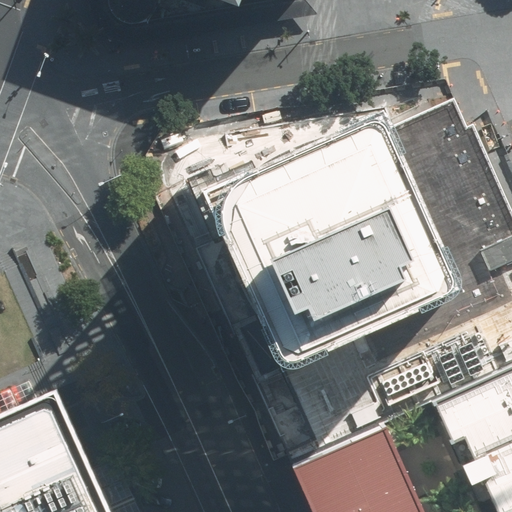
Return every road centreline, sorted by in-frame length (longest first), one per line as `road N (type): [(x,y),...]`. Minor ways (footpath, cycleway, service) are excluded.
road 1 (residential): [(485,32),(159,85)]
road 2 (residential): [(125,282),(231,511)]
road 3 (unclassified): [(125,282),(0,138)]
road 4 (residential): [(20,89),(159,85)]
road 5 (residential): [(159,85),(106,130),(97,192)]
road 6 (unclassified): [(20,89),(97,192)]
